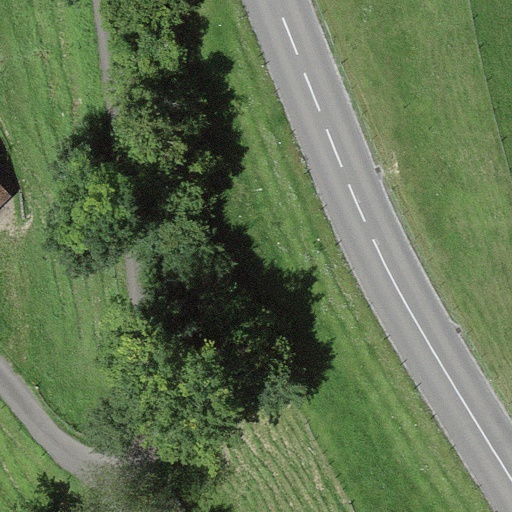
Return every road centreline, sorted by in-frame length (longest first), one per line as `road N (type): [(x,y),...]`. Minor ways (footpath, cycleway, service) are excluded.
road 1 (residential): [(107,0),(159,438),(148,462),(122,473),(94,470),(64,451),(0,382)]
road 2 (tertiary): [(276,0),(375,242),(511,480)]
